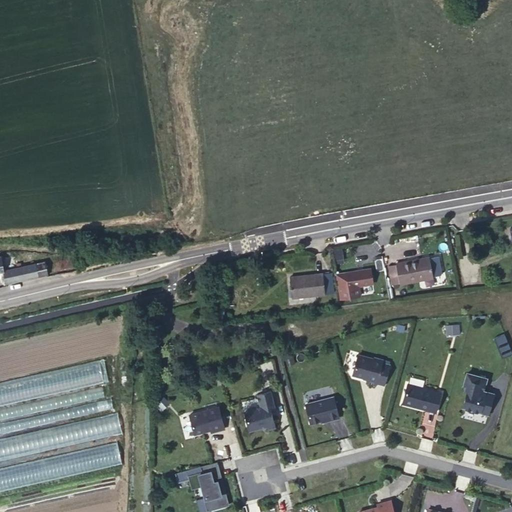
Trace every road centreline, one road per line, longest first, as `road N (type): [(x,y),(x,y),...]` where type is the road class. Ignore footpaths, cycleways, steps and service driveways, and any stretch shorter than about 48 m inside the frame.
road 1 (secondary): [(511,196),(180,260)]
road 2 (residential): [(511,483),(384,448),(257,475)]
